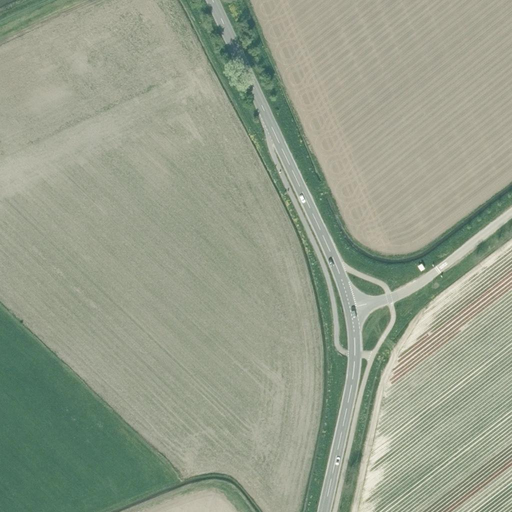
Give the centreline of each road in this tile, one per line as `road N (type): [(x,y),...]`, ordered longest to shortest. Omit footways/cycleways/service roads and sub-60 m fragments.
road 1 (secondary): [(349,307),(211,0)]
road 2 (secondary): [(323,511),(353,372),(349,307)]
road 3 (unclassified): [(349,307),(413,287),(511,212)]
